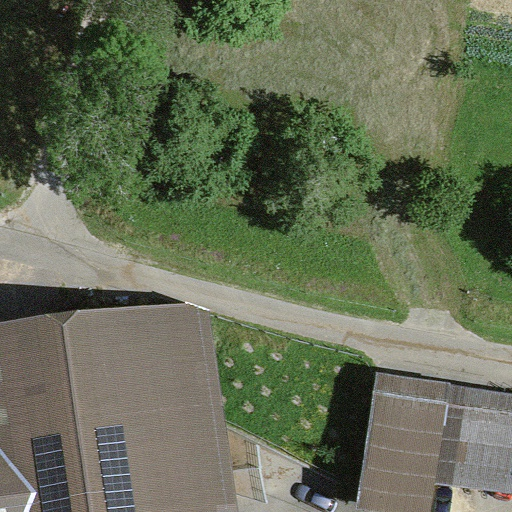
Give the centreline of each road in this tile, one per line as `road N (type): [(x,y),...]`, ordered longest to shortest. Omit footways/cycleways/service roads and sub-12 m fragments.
road 1 (track): [(0,254),(511,376)]
road 2 (track): [(57,269),(70,50),(82,0)]
